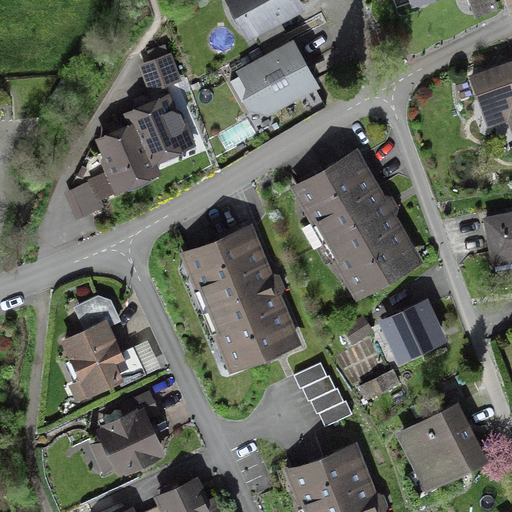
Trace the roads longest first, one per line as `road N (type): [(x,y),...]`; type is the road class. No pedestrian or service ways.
road 1 (residential): [(384,88),(146,230),(0,288)]
road 2 (residential): [(511,420),(384,88)]
road 3 (residential): [(384,88),(511,24)]
